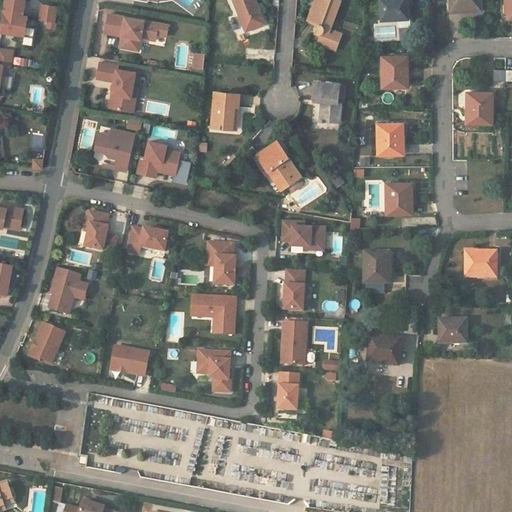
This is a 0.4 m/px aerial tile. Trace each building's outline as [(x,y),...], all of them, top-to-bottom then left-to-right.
[(6,0),(6,5),(24,8),(25,0),(6,0)] [(266,23),(256,0),(233,0),(246,31),(266,23)] [(314,0),(307,20),(317,24),(316,25),(315,27),(315,30),(316,33),(318,34),(320,35),(317,44),(336,51),(343,33),(331,28),(341,0),(314,0)] [(380,0),(382,20),(408,19),(407,0),(380,0)] [(481,0),(450,0),(451,10),(471,9),(471,11),(482,10),(481,0)] [(58,6),(43,4),(41,19),(55,21),(58,6)] [(23,16),(24,8),(6,5),(4,13),(23,16)] [(4,13),(2,32),(24,35),(27,16),(23,16),(4,13)] [(108,13),(105,33),(122,36),(120,47),(130,49),(132,41),(141,42),(142,38),(156,40),(157,34),(167,36),(169,25),(144,20),(144,22),(139,21),(139,19),(108,13)] [(139,51),(141,42),(132,41),(130,49),(139,51)] [(14,51),(0,48),(0,64),(6,65),(11,66),(14,51)] [(205,54),(196,53),(195,68),(204,69),(205,54)] [(409,56),(383,57),(383,88),(407,87),(407,68),(409,68),(409,56)] [(118,66),(100,63),(97,78),(115,82),(109,108),(133,112),(136,98),(131,98),(136,73),(117,70),(118,66)] [(506,71),(495,71),(495,81),(506,81),(506,71)] [(340,84),(315,81),(314,101),(321,102),(320,120),(340,122),(342,102),(338,101),(340,84)] [(240,95),(215,92),(212,126),(233,128),(235,106),(239,107),(240,95)] [(493,92),(469,92),(468,113),(467,113),(467,123),(493,123),(493,92)] [(403,123),(378,124),(379,155),(402,154),(401,135),(403,135),(403,123)] [(99,133),(96,149),(107,152),(111,153),(110,157),(118,159),(116,169),(127,171),(135,134),(112,129),(111,136),(99,133)] [(141,157),(138,173),(156,177),(157,171),(175,175),(180,152),(166,149),(167,145),(149,141),(146,158),(141,157)] [(302,176),(278,141),(258,154),(282,190),(289,185),(292,189),(295,190),(302,185),(303,182),(300,178),(302,176)] [(111,153),(107,152),(104,166),(116,169),(118,159),(110,157),(111,153)] [(42,168),(42,160),(34,160),(34,168),(42,168)] [(412,183),(387,184),(387,214),(411,214),(411,195),(413,195),(412,183)] [(0,223),(12,226),(16,207),(1,205),(0,207),(0,223)] [(109,215),(89,211),(87,223),(91,223),(89,231),(85,246),(103,250),(109,227),(107,226),(109,215)] [(305,222),(284,221),(283,240),(292,241),(292,244),(304,245),(324,246),(325,227),(305,225),(305,222)] [(133,228),(129,252),(140,254),(141,247),(165,252),(169,233),(144,228),(144,230),(133,228)] [(234,244),(208,242),(208,256),(216,257),(216,266),(215,284),(235,285),(236,257),(234,257),(234,244)] [(497,252),(467,251),(466,277),(486,278),(486,274),(497,274),(497,252)] [(390,252),(365,253),(365,283),(367,283),(385,283),(388,283),(388,263),(390,263),(390,252)] [(208,256),(207,265),(216,266),(216,257),(208,256)] [(0,294),(6,296),(12,265),(0,262),(0,294)] [(85,296),(88,285),(79,282),(81,275),(58,268),(52,288),(55,289),(53,294),(49,308),(69,314),(74,297),(76,293),(85,296)] [(286,285),(284,309),(303,311),(304,286),(303,286),(304,272),(287,271),(286,285)] [(367,283),(367,292),(385,292),(385,283),(367,283)] [(236,298),(193,295),(192,316),(214,317),(219,318),(218,333),(234,334),(236,298)] [(451,320),(440,320),(440,343),(467,344),(468,321),(451,322),(451,320)] [(307,323),(284,322),(283,341),(286,342),(285,364),(305,365),(307,323)] [(66,333),(44,323),(29,356),(40,361),(41,358),(52,363),(66,333)] [(383,336),(372,335),(369,362),(399,365),(401,340),(382,338),(383,336)] [(150,352),(116,346),(111,369),(145,376),(150,352)] [(231,352),(199,350),(198,373),(210,374),(214,379),(214,391),(231,392),(231,379),(229,379),(231,352)] [(333,370),(334,362),(325,361),(325,369),(333,370)] [(341,370),(342,362),(334,362),(333,370),(341,370)] [(300,374),(281,373),(279,409),(298,410),(300,374)] [(401,426),(384,423),(382,434),(400,437),(401,426)] [(0,508),(4,507),(2,502),(13,498),(8,484),(0,486),(0,508)] [(112,511),(113,511),(104,508),(104,507),(90,503),(91,499),(82,496),(79,509),(66,505),(64,511),(112,511)] [(4,507),(15,503),(13,498),(2,502),(4,507)]
